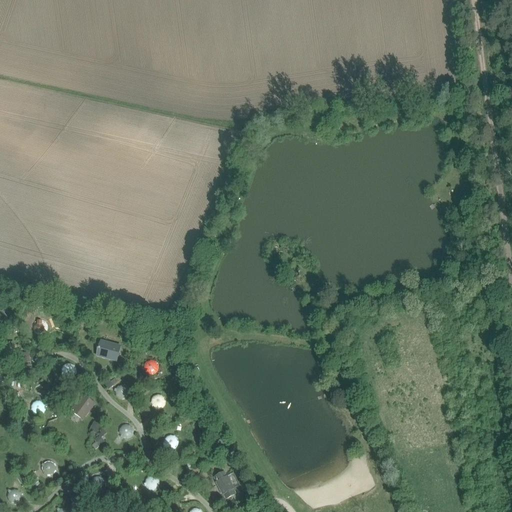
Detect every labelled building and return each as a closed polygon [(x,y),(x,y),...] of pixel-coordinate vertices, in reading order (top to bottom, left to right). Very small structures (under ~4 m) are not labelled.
[(65,300),(62,307),(69,310),(72,302),(65,300)] [(39,335),(41,335),(43,335),(45,335),(46,334),(48,332),(49,331),(50,329),(50,327),(49,325),(49,323),(47,321),(46,320),(44,319),(42,319),(40,319),(38,319),(36,320),(35,322),(34,324),(33,326),(33,327),(33,330),(34,331),(36,333),(37,334),(39,335)] [(99,350),(97,356),(109,359),(109,357),(117,359),(120,347),(101,342),(100,348),(99,348),(98,349),(99,350)] [(16,357),(17,356),(18,355),(19,353),(20,351),(20,349),(19,347),(18,346),(17,344),(15,343),(13,343),(11,343),(9,343),(7,344),(6,345),(5,347),(4,349),(4,351),(4,353),(5,355),(6,356),(8,357),(10,358),(12,358),(14,358),(16,357)] [(29,353),(19,354),(21,363),(31,361),(29,353)] [(148,374),(149,375),(152,376),(152,375),(153,375),(155,374),(157,373),(158,371),(159,370),(159,368),(159,366),(158,364),(157,362),(155,361),(154,360),(152,360),(150,360),(148,361),(146,362),(145,363),(144,365),(144,367),(143,368),(144,370),(145,372),(146,373),(147,374),(148,374)] [(61,373),(62,374),(62,375),(63,377),(63,376),(65,378),(66,378),(69,379),(70,379),(73,378),(75,376),(76,375),(77,373),(77,371),(76,369),(76,367),(74,365),(73,364),(71,363),(69,363),(67,363),(65,364),(64,365),(62,367),(62,368),(61,369),(61,371),(61,373)] [(117,388),(116,389),(115,389),(114,392),(115,392),(115,394),(115,395),(116,396),(116,397),(117,398),(118,399),(119,400),(121,400),(122,400),(123,400),(125,400),(127,399),(128,398),(129,396),(130,394),(130,392),(130,390),(129,388),(127,387),(126,386),(124,385),(122,385),(120,386),(118,386),(117,388)] [(154,409),(156,409),(156,410),(158,410),(160,410),(162,409),(163,408),(165,407),(166,405),(166,403),(166,401),(165,399),(165,397),(163,396),(161,395),(160,395),(158,394),(156,395),(154,396),(153,397),(151,399),(151,401),(151,402),(151,404),(152,406),(152,407),(153,408),(154,409)] [(95,404),(83,395),(70,412),(83,421),(95,404)] [(32,413),(33,414),(35,416),(36,415),(39,416),(41,415),(42,414),(44,413),(45,411),(45,409),(46,407),(45,406),(44,404),(43,402),(41,401),(40,401),(38,400),(36,401),(34,402),(32,403),(31,404),(31,406),(30,409),(31,411),(31,412),(32,413)] [(120,436),(121,437),(120,437),(122,439),(123,438),(126,439),(128,439),(130,438),(131,437),(133,436),(134,434),(134,432),(134,430),(133,428),(132,427),(131,425),(129,424),(127,424),(125,424),(123,424),(122,425),(120,427),(119,429),(119,430),(119,432),(119,433),(120,436)] [(164,446),(165,447),(166,448),(168,450),(170,450),(171,450),(172,450),(174,450),(175,449),(177,448),(178,447),(178,445),(179,443),(179,441),(178,439),(177,438),(176,436),(174,435),(172,435),(170,435),(168,435),(167,436),(165,438),(164,439),(164,441),(164,444),(163,444),(164,446)] [(96,441),(100,446),(105,442),(101,437),(96,441)] [(229,445),(224,438),(215,444),(220,452),(229,445)] [(42,466),(42,468),(42,469),(42,470),(42,472),(43,473),(44,474),(45,475),(46,476),(47,476),(48,476),(50,476),(52,476),(54,475),(56,473),(56,472),(57,470),(57,468),(57,466),(56,465),(55,463),(53,462),(52,461),(50,461),(48,461),(46,462),(44,463),(43,464),(42,466)] [(224,471),(213,477),(226,500),(237,494),(224,471)] [(91,481),(91,483),(90,483),(90,485),(91,485),(91,487),(92,488),(94,490),(95,491),(96,491),(98,492),(100,492),(102,491),(103,490),(105,488),(105,487),(106,485),(106,483),(105,481),(104,479),(103,478),(101,477),(99,476),(97,476),(96,477),(94,478),(92,479),(91,481)] [(145,483),(145,484),(144,484),(145,487),(147,489),(148,489),(149,490),(150,491),(152,491),(154,491),(156,490),(157,489),(159,487),(159,486),(160,484),(160,482),(159,480),(158,478),(157,477),(155,476),(153,476),(151,476),(149,476),(148,477),(146,479),(145,481),(145,483)] [(8,492),(8,493),(8,494),(7,495),(8,498),(8,499),(8,500),(9,501),(10,502),(11,503),(13,504),(14,504),(15,504),(16,504),(18,504),(19,503),(20,502),(21,501),(22,499),(23,497),(22,495),(22,493),(21,492),(19,490),(18,489),(16,489),(14,489),(12,490),(10,491),(10,490),(8,492)] [(115,496),(114,507),(122,508),(123,497),(115,496)]
